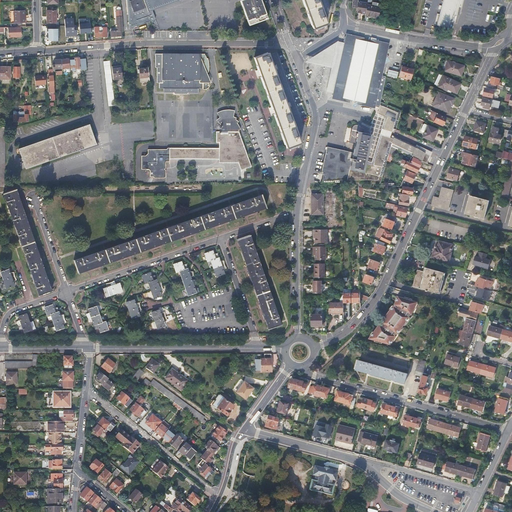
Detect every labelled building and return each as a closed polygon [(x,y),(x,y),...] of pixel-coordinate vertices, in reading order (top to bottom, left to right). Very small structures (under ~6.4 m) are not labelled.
[(126,0),(130,29),(155,20),(152,11),(181,0),(126,0)] [(260,0),(243,0),(240,1),(250,26),(268,19),(260,0)] [(318,0),(303,0),(313,28),(327,23),(318,0)] [(365,14),(365,15),(378,18),(380,8),(381,8),(381,4),(376,3),(376,6),(371,6),(372,0),(367,0),(367,4),(365,14)] [(443,0),(441,11),(437,24),(438,25),(450,27),(451,22),(453,14),(456,0),(443,0)] [(357,12),(365,14),(367,4),(359,2),(357,12)] [(13,11),(13,24),(25,23),(24,18),(23,18),(23,11),(13,11)] [(56,11),(46,11),(46,23),(56,23),(56,11)] [(76,29),(74,29),(73,18),(63,18),(64,36),(76,36),(76,29)] [(120,18),(115,19),(117,32),(110,33),(111,38),(121,37),(120,32),(122,32),(120,18)] [(78,33),(90,33),(90,22),(85,22),(85,20),(78,20),(78,33)] [(94,28),(94,38),(106,37),(106,29),(102,29),(102,33),(99,33),(99,30),(100,30),(100,28),(97,28),(97,27),(96,27),(96,28),(94,28)] [(20,28),(8,29),(9,37),(19,37),(19,32),(20,32),(20,28)] [(58,30),(46,30),(46,42),(58,41),(58,30)] [(345,37),(343,42),(345,43),(344,45),(343,44),(341,52),(345,53),(335,96),(377,106),(379,101),(385,77),(379,75),(385,46),(386,45),(349,36),(348,38),(345,37)] [(267,53),(254,58),(286,148),(300,144),(267,53)] [(204,54),(201,54),(200,54),(162,54),(154,54),(154,68),(156,68),(156,83),(158,83),(158,88),(159,88),(163,88),(163,92),(176,92),(177,91),(183,91),(184,92),(197,92),(197,88),(202,88),(202,89),(204,89),(206,88),(208,87),(209,86),(208,85),(209,83),(211,83),(207,73),(208,73),(209,69),(209,65),(208,62),(207,59),(206,59),(204,54)] [(75,69),(80,68),(79,60),(79,58),(74,59),(74,60),(71,60),(71,68),(73,68),(73,71),(75,71),(75,69)] [(69,59),(61,60),(61,69),(70,68),(69,59)] [(55,66),(52,66),(52,70),(61,69),(61,60),(54,60),(55,66)] [(108,107),(110,106),(115,106),(112,81),(109,61),(104,61),(103,62),(108,107)] [(463,67),(447,61),(444,71),(454,74),(456,73),(461,75),(463,67)] [(10,67),(0,66),(0,78),(10,79),(10,67)] [(402,66),(399,77),(411,80),(411,77),(412,77),(413,70),(403,68),(403,66),(402,66)] [(149,81),(148,68),(139,69),(141,82),(149,81)] [(388,69),(386,75),(396,78),(398,72),(388,69)] [(36,85),(46,85),(45,75),(35,76),(36,85)] [(460,84),(443,76),(438,87),(443,89),(444,88),(456,94),(460,84)] [(500,79),(492,76),(490,83),(492,83),(492,85),(495,86),(495,89),(502,91),(503,86),(498,85),(500,79)] [(492,98),(494,91),(486,89),(484,96),(492,98)] [(454,100),(438,93),(433,106),(445,111),(448,104),(451,105),(454,100)] [(491,100),(483,98),(481,105),(485,106),(485,108),(489,110),(492,101),(491,100)] [(381,102),(378,114),(385,116),(383,129),(391,131),(392,127),(396,129),(402,111),(381,102)] [(29,121),(28,107),(24,107),(24,113),(17,113),(16,111),(13,111),(13,115),(13,122),(29,121)] [(170,158),(170,159),(219,160),(219,163),(238,163),(241,170),(252,167),(238,131),(240,130),(239,127),(238,124),(239,121),(237,119),(237,118),(234,117),(236,110),(230,109),(227,109),(224,110),(221,111),(217,113),(220,117),(217,120),(223,127),(222,127),(222,128),(221,130),(221,132),(217,132),(216,143),(219,143),(219,148),(208,148),(170,148),(168,148),(167,149),(148,149),(148,153),(148,156),(142,156),(142,169),(149,169),(151,170),(150,176),(154,176),(155,178),(165,178),(166,177),(166,170),(165,169),(166,168),(166,162),(166,161),(165,160),(167,158),(170,158)] [(435,112),(432,111),(429,117),(429,116),(427,119),(428,120),(441,125),(442,122),(443,123),(446,117),(437,113),(435,112)] [(486,124),(476,122),(474,131),(484,134),(486,124)] [(89,124),(18,149),(23,164),(25,170),(78,151),(75,143),(93,137),(89,124)] [(321,174),(321,184),(325,183),(343,183),(359,183),(361,183),(381,183),(387,160),(389,153),(391,147),(413,157),(417,159),(427,163),(430,156),(416,146),(416,147),(393,136),(392,137),(381,134),(370,174),(363,174),(363,173),(371,143),(370,142),(373,133),(372,131),(371,130),(368,129),(355,124),(353,124),(352,125),(351,127),(347,142),(348,143),(346,152),(325,147),(318,174),(321,174)] [(432,142),(437,130),(428,125),(422,138),(432,142)] [(499,128),(494,127),(490,141),(499,143),(501,135),(498,135),(499,128)] [(93,137),(75,143),(78,151),(96,145),(93,137)] [(478,140),(465,137),(463,146),(476,149),(478,140)] [(417,144),(416,146),(430,156),(432,151),(417,144)] [(510,159),(510,161),(511,161),(511,154),(504,152),(503,154),(502,157),(510,159)] [(478,157),(463,153),(462,157),(464,157),(462,164),(476,167),(478,157)] [(417,160),(417,159),(413,157),(412,158),(411,157),(410,160),(411,161),(410,163),(418,167),(421,162),(417,160)] [(416,172),(418,167),(410,163),(406,161),(402,159),(400,164),(416,172)] [(511,178),(511,161),(510,161),(505,179),(501,196),(507,198),(511,178)] [(460,171),(450,168),(448,178),(458,180),(460,171)] [(407,171),(403,182),(406,184),(408,181),(411,183),(415,175),(407,171)] [(3,193),(38,296),(50,291),(26,219),(21,207),(15,189),(3,193)] [(435,198),(433,205),(448,209),(453,191),(444,189),(441,199),(435,198)] [(323,194),(314,195),(312,196),(312,215),(323,215),(323,194)] [(407,195),(400,194),(398,204),(407,205),(408,201),(406,200),(407,195)] [(171,227),(73,261),(77,273),(266,207),(262,195),(248,200),(236,204),(171,227)] [(489,201),(470,196),(465,213),(484,219),(489,201)] [(398,206),(387,203),(385,207),(393,209),(394,208),(397,209),(396,215),(405,217),(407,208),(398,206)] [(380,224),(379,228),(381,229),(385,230),(390,232),(391,229),(392,230),(397,217),(388,214),(383,225),(380,224)] [(327,242),(327,229),(315,229),(315,242),(327,242)] [(385,230),(381,229),(379,234),(380,235),(379,237),(381,238),(381,240),(390,243),(392,240),(391,239),(393,234),(385,230)] [(249,235),(237,239),(268,329),(281,325),(249,235)] [(385,244),(379,242),(378,244),(377,244),(374,252),(383,255),(386,247),(384,247),(385,244)] [(436,244),(432,257),(449,262),(452,253),(450,252),(451,249),(452,249),(453,245),(439,242),(438,245),(436,244)] [(326,246),(313,246),(313,255),(315,255),(315,259),(326,259),(326,246)] [(210,260),(218,257),(217,254),(214,254),(212,251),(204,253),(207,261),(210,260)] [(487,254),(479,251),(478,255),(479,256),(479,257),(475,256),(473,264),(477,265),(485,267),(484,268),(488,269),(491,260),(486,259),(487,254)] [(220,262),(218,257),(210,260),(213,268),(223,265),(223,261),(220,262)] [(380,263),(371,260),(369,268),(377,271),(380,263)] [(179,272),(187,269),(186,265),(183,265),(182,262),(173,264),(176,272),(179,272)] [(325,263),(314,263),(315,277),(325,277),(325,263)] [(226,268),(223,265),(213,268),(216,276),(224,274),(223,270),(226,268)] [(424,272),(418,270),(413,286),(437,293),(438,289),(440,290),(444,277),(442,276),(443,273),(429,268),(428,270),(425,269),(424,272)] [(0,271),(3,280),(13,276),(13,272),(9,273),(8,269),(0,271)] [(188,273),(187,269),(179,272),(182,280),(190,277),(192,276),(192,273),(188,273)] [(148,283),(155,280),(155,276),(151,277),(150,273),(142,276),(145,284),(148,283)] [(375,278),(366,275),(364,283),(372,286),(375,278)] [(16,279),(13,276),(3,280),(6,288),(13,286),(12,281),(16,279)] [(191,281),(190,277),(182,280),(185,288),(193,285),(195,284),(195,281),(191,281)] [(495,282),(480,278),(479,281),(479,283),(477,282),(476,286),(478,287),(477,291),(479,291),(480,291),(479,293),(477,297),(490,301),(493,291),(491,291),(492,287),(493,287),(495,282)] [(156,280),(155,280),(148,283),(151,290),(161,287),(161,283),(157,283),(156,280)] [(322,280),(313,280),(314,293),(322,293),(322,280)] [(110,284),(114,294),(122,291),(119,283),(115,285),(113,281),(110,284)] [(106,297),(114,294),(110,284),(107,284),(107,287),(103,289),(106,297)] [(194,289),(193,285),(185,288),(188,296),(198,293),(198,289),(194,289)] [(164,290),(161,287),(151,290),(154,299),(162,296),(160,292),(164,290)] [(395,304),(370,338),(376,340),(375,341),(382,343),(383,342),(390,344),(412,314),(411,314),(417,302),(412,301),(414,296),(410,295),(408,300),(399,297),(395,304)] [(129,310),(139,306),(139,303),(135,303),(134,299),(126,302),(129,310)] [(469,310),(478,313),(481,314),(484,305),(472,301),(469,310)] [(330,312),(344,312),(344,303),(344,302),(330,302),(330,312)] [(50,314),(57,312),(57,309),(53,309),(51,305),(44,308),(47,316),(50,314)] [(142,309),(139,306),(129,310),(132,319),(140,316),(138,312),(142,309)] [(89,318),(98,315),(96,307),(88,309),(89,314),(86,316),(89,318)] [(463,331),(472,333),(478,313),(469,310),(460,307),(458,315),(461,316),(465,322),(463,331)] [(154,320),(165,316),(165,313),(161,313),(159,309),(152,311),(154,320)] [(58,312),(57,312),(50,314),(53,323),(63,320),(63,316),(59,316),(58,312)] [(19,325),(29,322),(26,314),(18,317),(19,321),(17,323),(19,325)] [(101,323),(98,315),(89,318),(88,318),(88,322),(92,322),(93,325),(94,325),(101,323)] [(323,325),(326,326),(326,318),(323,318),(323,315),(311,315),(311,326),(323,326),(323,325)] [(167,319),(165,316),(154,320),(157,328),(165,325),(164,321),(167,319)] [(65,322),(63,320),(53,323),(56,330),(64,329),(62,324),(65,322)] [(31,331),(29,322),(19,325),(19,329),(22,329),(24,333),(31,331)] [(105,322),(101,323),(94,325),(95,329),(98,329),(100,333),(107,330),(105,322)] [(488,335),(500,339),(503,329),(504,325),(501,324),(500,325),(498,325),(497,327),(490,325),(488,335)] [(503,329),(500,339),(511,341),(511,331),(508,331),(506,330),(505,330),(503,329)] [(463,331),(460,330),(457,338),(461,339),(459,343),(469,346),(472,333),(463,331)] [(270,353),(264,354),(264,358),(260,358),(260,359),(254,359),(255,370),(260,370),(260,371),(271,371),(270,353)] [(460,358),(447,354),(445,364),(457,367),(460,358)] [(63,369),(71,369),(71,366),(72,366),(72,361),(71,361),(71,357),(67,357),(67,356),(62,356),(62,357),(63,357),(63,369)] [(115,365),(107,359),(101,367),(108,373),(112,369),(115,365)] [(422,374),(426,361),(424,361),(419,359),(415,374),(422,376),(422,374)] [(407,374),(358,360),(355,370),(405,383),(407,374)] [(480,373),(482,364),(470,360),(467,370),(480,373)] [(151,361),(145,368),(153,373),(158,365),(151,361)] [(495,367),(482,364),(480,373),(493,377),(495,367)] [(72,389),(72,369),(71,369),(63,369),(62,369),(62,389),(72,389)] [(135,373),(132,377),(137,381),(143,373),(142,373),(138,370),(135,373)] [(180,376),(171,370),(165,379),(182,391),(190,380),(182,374),(180,376)] [(503,391),(511,393),(511,372),(509,378),(506,377),(504,386),(503,391)] [(6,373),(6,377),(6,381),(6,386),(16,385),(16,373),(6,373)] [(113,384),(99,373),(95,378),(103,384),(101,386),(108,391),(113,384)] [(420,385),(418,392),(426,394),(428,387),(427,386),(428,383),(426,382),(428,376),(422,374),(422,376),(420,385)] [(145,379),(141,384),(146,388),(149,384),(150,383),(145,379)] [(297,389),(299,380),(295,379),(294,380),(291,379),(289,387),(297,389)] [(303,382),(299,380),(297,389),(305,392),(307,385),(303,383),(303,382)] [(149,384),(163,394),(176,405),(184,410),(191,416),(201,423),(205,422),(201,419),(203,417),(154,381),(150,383),(149,384)] [(253,388),(243,382),(235,393),(245,399),(253,388)] [(320,395),(322,387),(317,385),(317,387),(313,385),(313,388),(311,392),(315,393),(315,395),(320,396),(320,395)] [(329,389),(322,387),(320,395),(327,397),(329,389)] [(450,392),(438,389),(435,398),(440,399),(448,401),(450,392)] [(121,392),(116,399),(127,408),(132,401),(126,396),(128,395),(123,391),(122,393),(121,392)] [(343,402),(345,393),(338,391),(335,399),(343,402)] [(70,392),(52,392),(53,408),(68,408),(68,397),(69,397),(70,392)] [(353,395),(345,393),(343,402),(354,405),(356,400),(352,399),(353,395)] [(216,408),(223,398),(224,398),(219,394),(215,399),(216,399),(212,406),(216,409),(216,408)] [(458,404),(470,407),(473,398),(460,395),(458,404)] [(146,400),(141,396),(129,410),(141,419),(147,411),(141,406),(146,400)] [(473,398),(470,407),(483,411),(486,402),(475,399),(475,397),(473,396),(473,398)] [(233,405),(223,398),(216,408),(226,415),(233,405)] [(366,408),(368,399),(364,398),(363,400),(360,399),(358,406),(366,408)] [(508,400),(498,398),(495,410),(504,413),(508,400)] [(372,401),(368,399),(366,408),(366,409),(374,411),(376,404),(372,403),(372,401)] [(289,404),(280,402),(278,411),(287,413),(289,404)] [(391,406),(383,404),(381,413),(388,415),(391,406)] [(391,406),(388,415),(392,416),(393,415),(396,416),(398,408),(391,406)] [(59,422),(63,422),(72,422),(72,418),(72,412),(59,411),(59,422)] [(160,422),(152,415),(145,423),(153,430),(160,422)] [(286,419),(269,415),(266,426),(276,428),(277,427),(277,424),(280,424),(283,425),(284,421),(286,421),(286,419)] [(411,426),(413,417),(405,415),(402,425),(405,426),(409,428),(410,426),(411,426)] [(421,419),(413,417),(411,426),(415,427),(416,426),(419,427),(421,419)] [(107,434),(115,425),(111,422),(109,424),(102,418),(96,425),(97,425),(103,431),(107,434)] [(445,423),(430,419),(428,428),(443,433),(445,423)] [(59,422),(47,422),(47,433),(48,433),(60,433),(63,433),(63,422),(59,422)] [(445,423),(443,433),(457,437),(460,427),(445,423)] [(160,424),(154,431),(161,437),(167,430),(160,424)] [(343,427),(343,425),(339,424),(337,432),(341,433),(340,441),(351,444),(355,430),(343,427)] [(103,431),(97,425),(92,430),(96,433),(94,435),(97,437),(98,435),(99,436),(103,431)] [(327,428),(315,425),(313,435),(321,438),(321,436),(328,438),(332,426),(328,425),(327,428)] [(226,432),(218,426),(211,435),(219,441),(226,432)] [(122,447),(130,453),(131,454),(139,444),(130,437),(130,438),(120,430),(115,437),(124,445),(122,447)] [(167,430),(161,437),(168,443),(176,433),(175,432),(172,435),(167,430)] [(378,436),(361,432),(358,441),(362,442),(362,443),(375,446),(378,436)] [(60,433),(48,433),(48,445),(60,445),(60,440),(60,433)] [(490,436),(480,433),(476,448),(486,451),(490,436)] [(184,443),(185,442),(176,435),(169,444),(176,449),(179,444),(181,446),(184,443)] [(384,449),(387,450),(392,452),(397,453),(399,444),(395,443),(395,441),(391,440),(390,441),(386,440),(384,449)] [(207,450),(212,454),(215,451),(218,448),(209,441),(204,447),(207,450)] [(178,451),(183,456),(190,448),(184,443),(181,446),(178,451)] [(62,455),(62,446),(44,446),(44,451),(46,451),(46,455),(62,455)] [(183,456),(190,461),(195,454),(196,453),(190,448),(183,456)] [(436,453),(421,449),(418,463),(433,467),(436,453)] [(209,459),(213,455),(212,454),(207,450),(200,459),(202,460),(208,465),(211,461),(209,459)] [(128,474),(139,460),(131,454),(130,453),(127,457),(128,458),(123,464),(122,463),(119,467),(128,474)] [(102,466),(95,460),(89,467),(96,473),(102,466)] [(208,468),(210,467),(208,465),(202,460),(197,465),(201,468),(198,471),(206,478),(209,474),(211,476),(214,473),(208,468)] [(60,461),(48,461),(48,469),(60,469),(60,461)] [(159,461),(151,471),(160,478),(163,474),(163,473),(164,471),(167,467),(159,461)] [(445,471),(457,474),(460,465),(455,463),(448,461),(445,471)] [(460,465),(457,474),(472,478),(474,469),(466,466),(460,465)] [(115,478),(120,472),(116,469),(111,474),(115,478)] [(110,475),(104,470),(98,478),(103,483),(110,475)] [(25,473),(13,473),(13,484),(25,484),(25,473)] [(323,476),(314,473),(312,480),(311,480),(309,490),(332,496),(335,485),(334,485),(334,484),(335,484),(336,480),(336,478),(329,476),(329,475),(324,474),(323,476)] [(61,474),(51,474),(51,481),(48,481),(48,483),(53,483),(53,488),(62,488),(61,474)] [(123,485),(115,479),(109,487),(112,489),(112,490),(116,493),(123,485)] [(506,484),(497,481),(493,494),(503,497),(504,492),(506,485),(506,484)] [(83,485),(79,489),(79,492),(81,494),(80,496),(86,501),(92,493),(83,485)] [(177,492),(171,487),(167,491),(174,496),(177,492)] [(61,489),(48,489),(48,504),(62,504),(61,489)] [(141,495),(134,490),(128,498),(134,503),(141,495)] [(186,500),(193,506),(197,502),(197,503),(199,499),(192,493),(186,500)] [(100,500),(93,494),(87,502),(95,508),(98,504),(97,503),(100,500)] [(184,501),(179,497),(171,507),(176,511),(178,511),(181,510),(184,511),(187,511),(191,508),(183,502),(184,501)] [(158,503),(163,507),(168,511),(169,511),(171,509),(165,504),(165,505),(160,501),(158,503)] [(158,503),(157,503),(149,511),(162,511),(160,510),(163,507),(158,503)]
